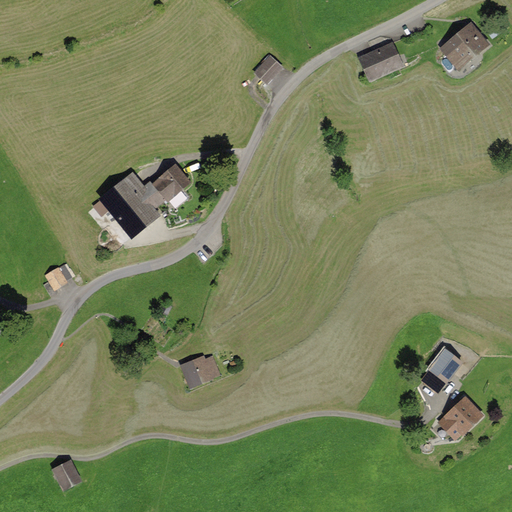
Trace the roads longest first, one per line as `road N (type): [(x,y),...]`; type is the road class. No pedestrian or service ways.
road 1 (residential): [(0,401),(43,362),(81,295),(167,261),(204,235),(263,124),(301,77),(437,0)]
road 2 (track): [(0,469),(25,458),(92,460),(160,436),(211,443),(313,415),(411,427),(435,417),(455,388)]
